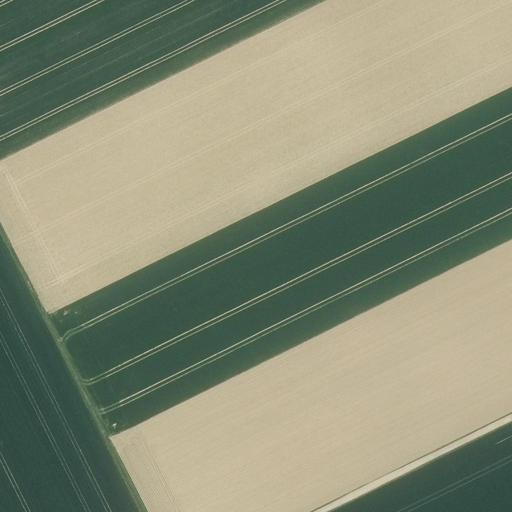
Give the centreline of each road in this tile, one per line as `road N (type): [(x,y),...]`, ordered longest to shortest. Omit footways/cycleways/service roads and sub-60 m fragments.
road 1 (track): [(0,217),(146,511)]
road 2 (track): [(334,511),(511,421)]
